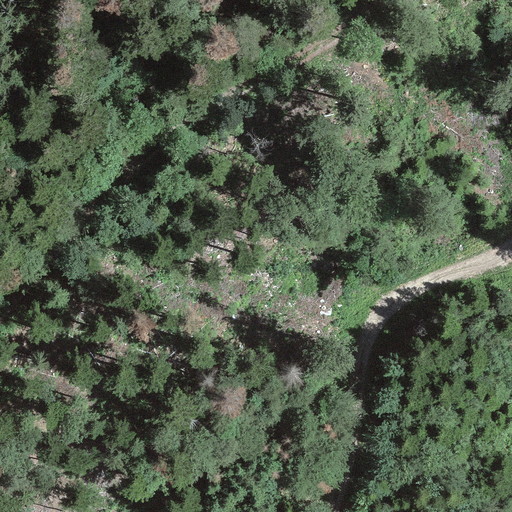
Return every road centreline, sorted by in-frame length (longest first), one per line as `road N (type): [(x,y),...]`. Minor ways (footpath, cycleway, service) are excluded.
road 1 (track): [(391,0),(348,37),(247,86),(131,169),(0,307)]
road 2 (track): [(333,511),(357,379),(385,316),(436,280),(511,250)]
